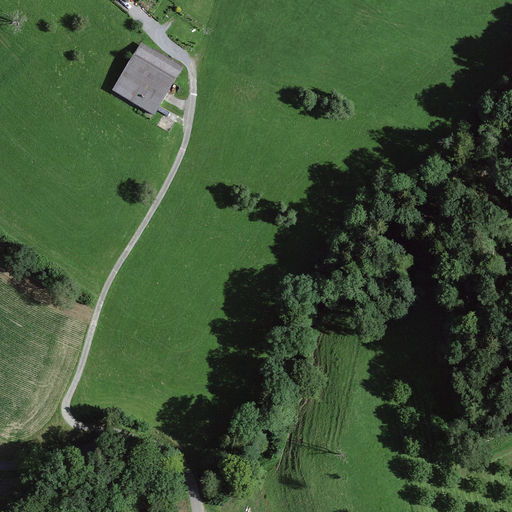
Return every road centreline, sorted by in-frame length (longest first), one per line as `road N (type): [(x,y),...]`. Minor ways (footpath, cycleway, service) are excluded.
road 1 (track): [(169,463),(158,449),(81,427),(64,406),(99,300),(159,196),(189,109),(190,66),(145,26)]
road 2 (unclassified): [(0,464),(169,463),(184,472),(199,511)]
